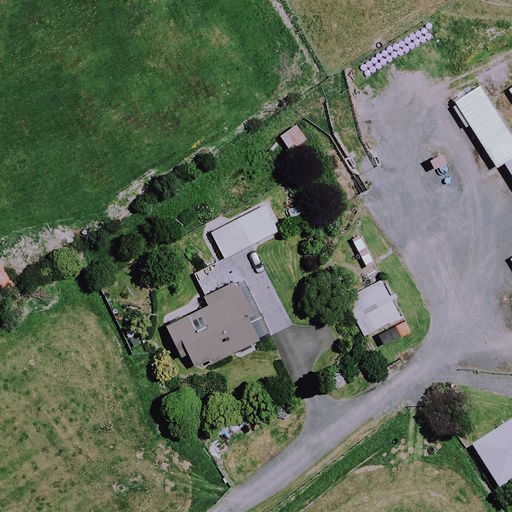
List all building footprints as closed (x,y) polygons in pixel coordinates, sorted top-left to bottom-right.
[(511,108),(500,91),(477,106),(511,160),(511,108)] [(388,160),(370,170),(399,216),(443,189),(398,116),(371,133),(388,160)] [(307,139),(295,125),(279,137),(291,152),(307,139)] [(280,231),(266,203),(210,231),(224,259),(280,231)] [(232,352),(233,355),(269,338),(291,327),(254,249),(196,276),(206,297),(204,298),(208,305),(166,325),(181,356),(188,353),(195,367),(209,360),(210,363),(232,352)] [(402,318),(381,278),(347,296),(369,337),(402,318)] [(511,422),(474,446),(501,489),(511,482),(511,422)]
